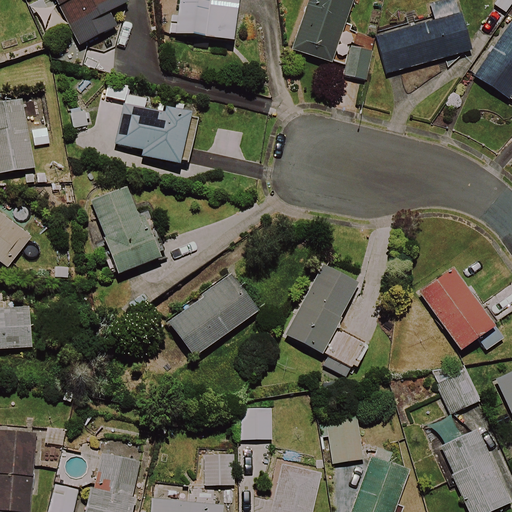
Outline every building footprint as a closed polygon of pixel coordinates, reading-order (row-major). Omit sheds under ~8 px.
[(54,0),(70,31),(130,0),(54,0)] [(236,0),(179,0),(175,39),(231,46),(236,0)] [(307,0),(290,55),(342,71),(355,30),(343,26),(351,0),(307,0)] [(468,54),(452,0),(451,0),(428,6),(433,24),(377,40),(387,77),(468,54)] [(511,2),(511,0),(497,0),(492,7),(502,15),(511,2)] [(511,25),(508,22),(471,79),(511,105),(511,25)] [(370,52),(351,47),(344,78),(363,83),(370,52)] [(188,166),(195,117),(186,115),(187,111),(158,106),(157,116),(140,114),(141,104),(122,100),(114,150),(142,154),(141,161),(179,167),(180,165),(188,166)] [(0,178),(32,172),(19,103),(0,106),(0,178)] [(126,190),(81,207),(111,281),(162,260),(148,226),(141,228),(126,190)] [(30,239),(0,218),(0,265),(8,271),(30,239)] [(357,287),(320,267),(283,339),(325,361),(321,368),(349,383),(367,347),(334,330),(357,287)] [(491,331),(450,271),(417,293),(459,353),(491,331)] [(256,316),(229,279),(166,325),(192,362),(256,316)] [(511,284),(482,307),(495,325),(511,312),(511,284)] [(1,311),(1,301),(0,300),(0,353),(29,352),(27,310),(1,311)] [(511,471),(509,473),(511,478),(511,373),(492,386),(511,430),(511,471)] [(477,403),(464,375),(436,388),(448,416),(477,403)] [(269,443),(270,411),(241,411),(240,442),(269,443)] [(363,463),(359,418),(319,422),(321,438),(326,438),(328,466),(363,463)] [(456,441),(447,420),(423,430),(448,487),(452,486),(463,511),(496,511),(508,507),(482,449),(475,433),(456,441)] [(0,511),(25,511),(35,440),(0,435),(0,511)] [(393,455),(372,447),(347,511),(394,511),(409,472),(390,465),(393,455)] [(233,488),(233,455),(202,455),(202,488),(233,488)] [(130,511),(136,463),(98,458),(94,494),(86,493),(84,511),(130,511)] [(255,499),(252,511),(311,511),(318,481),(278,472),(271,502),(255,499)] [(72,511),(76,492),(52,487),(46,511),(72,511)] [(220,511),(221,508),(150,502),(148,511),(220,511)]
